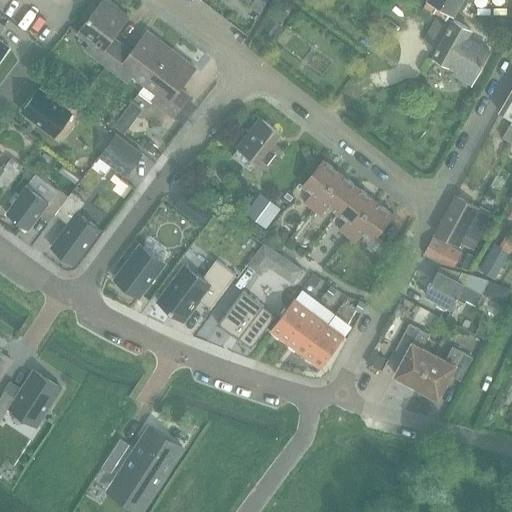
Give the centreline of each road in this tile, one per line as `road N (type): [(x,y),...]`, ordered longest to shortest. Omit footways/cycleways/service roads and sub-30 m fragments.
road 1 (residential): [(71,290),(84,285),(250,66)]
road 2 (residential): [(71,290),(85,308),(197,363),(280,394),(327,399)]
road 3 (residential): [(433,203),(250,66)]
road 4 (residential): [(344,391),(433,203)]
road 5 (residential): [(344,391),(364,409),(511,449)]
road 6 (residential): [(433,203),(511,63)]
road 7 (residential): [(327,399),(244,511)]
road 8 (residential): [(80,0),(0,106)]
